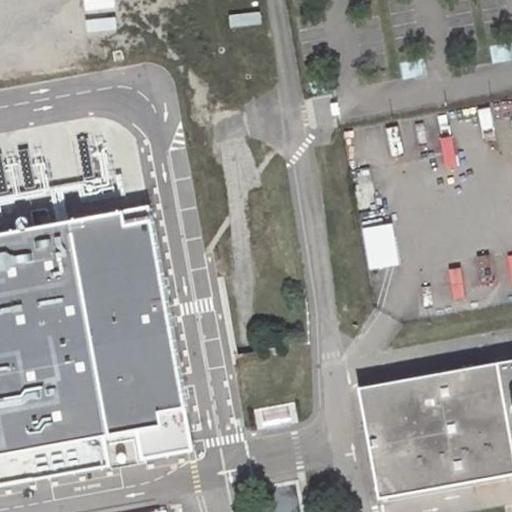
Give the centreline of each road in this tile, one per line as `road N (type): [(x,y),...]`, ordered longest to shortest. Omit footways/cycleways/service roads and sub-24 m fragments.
road 1 (unknown): [(0,94),(82,86),(133,92),(144,106),(201,381),(210,446),(199,477)]
road 2 (unknown): [(300,143),(330,376)]
road 3 (unknown): [(330,376),(383,359),(511,340)]
road 4 (unknown): [(368,127),(511,95)]
road 5 (unknown): [(275,0),(300,143)]
road 6 (unknown): [(368,127),(343,0)]
